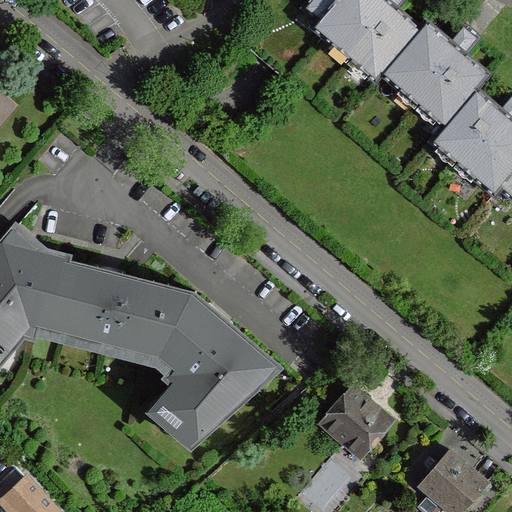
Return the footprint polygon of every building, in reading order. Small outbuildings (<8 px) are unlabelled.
[(384,73),(420,31),(396,9),(385,0),(312,0),(307,7),(322,20),(316,28),(325,36),(353,60),(377,80),(384,73)] [(385,0),(396,9),(403,0),(385,0)] [(452,42),(428,22),(420,31),(384,73),(422,105),(448,127),(478,89),(490,74),(466,53),(452,42)] [(464,27),(452,42),(466,53),(478,38),(471,33),(464,27)] [(448,127),(434,143),(460,164),(497,195),(502,188),(511,196),(511,117),(499,107),(478,89),(448,127)] [(511,92),(499,107),(511,117),(511,92)] [(0,119),(10,107),(6,104),(0,111),(0,119)] [(0,346),(7,352),(23,333),(32,336),(35,322),(170,356),(171,355),(181,363),(168,377),(176,384),(163,399),(189,420),(178,433),(191,444),(255,388),(252,386),(269,366),(216,320),(191,299),(196,294),(195,293),(187,302),(151,293),(154,282),(153,282),(151,288),(105,276),(63,265),(64,260),(45,255),(44,261),(32,258),(37,241),(29,235),(23,230),(3,253),(0,250),(0,346)] [(352,392),(324,423),(361,456),(388,423),(352,392)] [(449,453),(421,487),(450,511),(462,511),(485,484),(449,453)] [(19,511),(62,511),(27,476),(7,499),(19,511)]
